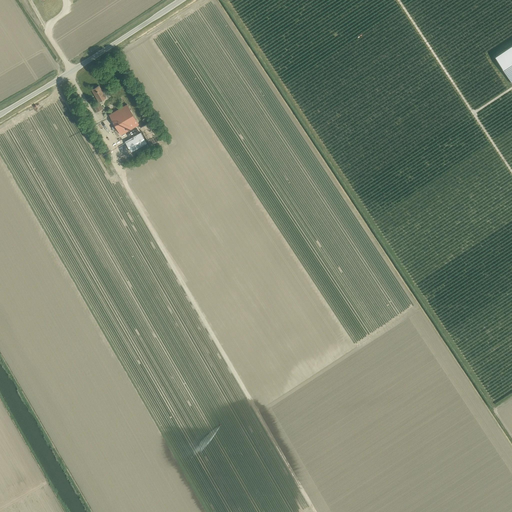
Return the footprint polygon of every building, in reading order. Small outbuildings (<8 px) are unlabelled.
[(511,45),(495,57),(511,82),(511,45)] [(99,102),(106,98),(99,86),(91,90),(99,103),(93,106),(97,112),(103,108),(99,102)] [(121,135),(139,124),(127,104),(109,115),(121,135)] [(140,128),(148,142),(150,145),(160,139),(150,122),(140,128)] [(131,152),(147,143),(141,133),(125,142),(131,152)]
